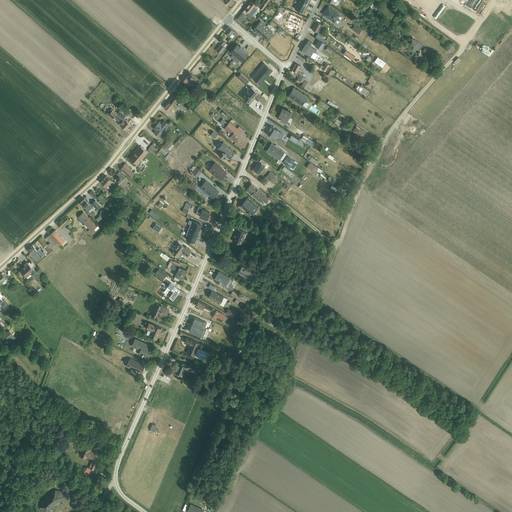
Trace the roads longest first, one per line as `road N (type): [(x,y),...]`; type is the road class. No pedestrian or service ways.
road 1 (residential): [(143,511),(119,491),(116,468),(283,68)]
road 2 (residential): [(0,267),(94,182),(227,19)]
